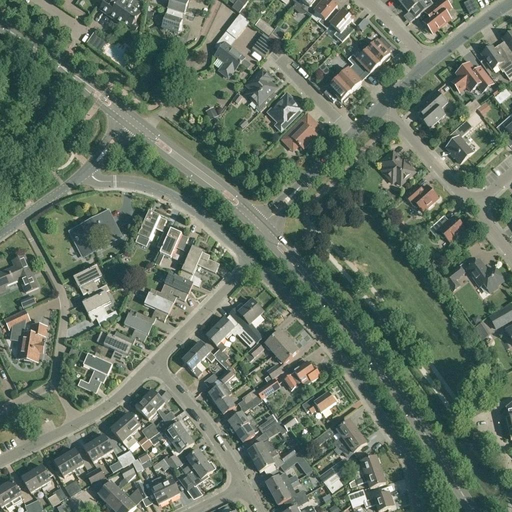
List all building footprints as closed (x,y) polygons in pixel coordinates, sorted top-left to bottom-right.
[(82,0),(99,11),(121,26),(123,24),(130,29),(129,32),(134,36),(140,27),(135,24),(142,14),(140,13),(145,6),(135,0),(82,0)] [(171,0),(168,10),(184,15),(183,15),(185,15),(185,14),(189,14),(189,8),(187,7),(189,3),(187,2),(188,0),(171,0)] [(239,14),(249,1),(247,0),(229,0),(229,1),(235,5),(232,8),(239,14)] [(299,0),(296,4),(297,5),(294,8),(303,16),(305,14),(311,18),(315,14),(323,4),(317,0),(299,0)] [(328,0),(326,0),(323,4),(315,14),(322,20),(319,23),(327,31),(331,27),(331,26),(338,18),(333,13),(338,8),(328,0)] [(420,0),(408,0),(402,5),(409,14),(411,12),(415,17),(432,3),(429,0),(425,0),(423,3),(420,0)] [(445,14),(451,9),(444,0),(443,0),(429,12),(432,17),(424,24),(433,35),(451,20),(445,14)] [(155,14),(150,13),(151,5),(149,5),(147,20),(154,21),(155,14)] [(184,15),(168,10),(162,29),(179,34),(179,33),(182,33),(183,27),(181,26),(183,22),(181,21),(183,15),(184,15)] [(343,12),(338,18),(331,26),(331,27),(338,33),(334,36),(342,44),(354,31),(349,27),(354,22),(343,12)] [(235,73),(240,65),(241,66),(242,64),(241,64),(245,59),(228,46),(234,38),(236,40),(245,29),(236,21),(227,33),(227,32),(216,46),(221,51),(216,57),(226,65),(221,71),(221,74),(227,78),(230,78),(234,72),(235,73)] [(262,21),(259,27),(273,35),(277,29),(262,21)] [(506,55),(511,63),(511,33),(503,40),(511,51),(506,55)] [(89,41),(87,45),(98,52),(103,45),(104,46),(106,43),(94,35),(89,41)] [(362,46),(381,66),(385,62),(386,63),(391,59),(389,57),(391,56),(387,53),(392,48),(383,39),(378,43),(377,43),(371,48),(362,39),(359,43),(362,46)] [(381,66),(362,46),(358,49),(364,56),(358,61),(353,56),(348,61),(353,66),(354,66),(363,76),(367,72),(371,75),(372,74),(373,76),(378,71),(376,70),(381,66)] [(493,71),(498,67),(503,74),(504,73),(510,82),(511,80),(511,63),(506,55),(500,58),(493,48),(492,48),(491,47),(489,47),(486,49),(486,50),(487,52),(482,55),(493,71)] [(334,75),(328,69),(325,65),(324,64),(319,69),(330,81),(331,79),(335,83),(329,89),(329,90),(324,94),(334,104),(338,99),(342,103),(343,102),(344,103),(349,99),(347,98),(352,93),(334,75)] [(460,93),(467,87),(471,92),(478,87),(483,93),(493,85),(485,75),(480,79),(469,65),(457,75),(460,78),(453,84),(460,93)] [(354,66),(353,66),(349,71),(349,70),(342,76),(338,71),(334,75),(352,93),(356,89),(358,91),(362,87),(361,85),(362,84),(358,80),(363,76),(354,66)] [(273,81),(263,71),(247,87),(251,91),(247,96),(258,107),(256,109),(261,114),(270,104),(266,100),(277,90),(270,83),(273,81)] [(511,91),(498,97),(502,105),(511,100),(511,91)] [(430,130),(445,116),(440,111),(447,104),(437,93),(425,104),(430,110),(420,118),(430,130)] [(303,111),(298,106),(287,95),(277,106),(275,106),(272,109),(272,111),(269,114),(279,125),(276,127),(282,133),(303,111)] [(479,101),(467,109),(473,117),(485,109),(479,101)] [(481,111),(487,117),(495,110),(489,104),(481,111)] [(282,141),(293,153),(299,147),(300,148),(300,147),(304,151),(317,137),(313,133),(319,127),(308,116),(282,141)] [(505,123),(497,130),(505,139),(510,135),(511,137),(511,120),(511,119),(506,123),(505,123)] [(467,122),(456,132),(462,138),(473,129),(467,122)] [(453,144),(447,149),(461,165),(473,154),(460,140),(459,139),(453,144)] [(386,169),(382,172),(393,185),(397,181),(401,186),(415,174),(404,162),(403,163),(394,153),(381,164),(386,169)] [(427,187),(421,193),(419,193),(415,188),(405,197),(415,209),(417,209),(419,208),(423,213),(428,209),(429,209),(433,206),(433,204),(438,200),(427,187)] [(162,250),(171,232),(164,229),(167,222),(153,216),(153,217),(149,215),(150,213),(136,244),(139,245),(142,244),(144,239),(149,242),(156,229),(164,232),(157,248),(162,250)] [(95,250),(120,237),(108,214),(72,232),(85,257),(96,252),(95,250)] [(454,218),(448,224),(446,223),(442,219),(429,231),(436,239),(439,236),(442,239),(444,240),(446,238),(450,244),(455,240),(456,240),(460,237),(460,235),(465,230),(454,218)] [(171,232),(162,250),(160,255),(171,259),(177,246),(186,250),(180,265),(185,267),(193,249),(186,246),(189,240),(171,232)] [(193,249),(185,267),(179,279),(192,285),(192,286),(199,289),(203,281),(193,277),(197,266),(216,275),(220,266),(209,261),(210,257),(193,249)] [(21,281),(22,284),(26,294),(38,289),(24,256),(12,262),(15,269),(0,275),(0,293),(6,291),(5,288),(21,281)] [(497,290),(496,288),(504,283),(503,282),(503,280),(500,276),(499,276),(494,269),(488,273),(480,261),(467,270),(481,289),(484,286),(491,294),(497,290)] [(106,293),(106,294),(109,292),(107,287),(96,292),(92,283),(102,278),(97,268),(74,279),(83,297),(88,295),(91,301),(106,293)] [(460,287),(456,282),(465,275),(459,268),(444,280),(453,293),(460,287)] [(157,293),(155,298),(172,306),(175,299),(184,303),(192,286),(192,285),(179,279),(169,275),(164,285),(178,291),(174,301),(157,293)] [(106,293),(91,301),(83,305),(92,322),(97,320),(100,327),(119,318),(116,313),(105,318),(101,309),(111,304),(106,294),(106,293)] [(172,306),(155,298),(150,296),(145,306),(157,312),(153,321),(137,314),(134,319),(152,326),(155,319),(164,323),(172,306)] [(38,298),(26,303),(29,309),(40,305),(38,298)] [(239,326),(244,321),(250,327),(264,314),(253,303),(242,312),(238,307),(229,316),(238,326),(239,326)] [(511,322),(505,310),(490,319),(496,330),(511,322)] [(31,323),(26,311),(4,321),(9,332),(31,323)] [(152,326),(134,319),(129,316),(124,327),(137,333),(133,340),(143,344),(152,326)] [(216,328),(226,339),(227,340),(232,335),(235,338),(237,336),(251,349),(255,344),(242,331),(243,330),(239,326),(238,326),(235,329),(225,320),(216,328)] [(33,326),(31,336),(21,334),(17,360),(38,363),(40,351),(43,352),(44,344),(41,344),(42,338),(45,338),(47,328),(33,326)] [(226,339),(216,328),(207,338),(217,348),(220,351),(217,354),(226,363),(230,367),(231,365),(227,361),(229,359),(223,353),(227,349),(221,344),(226,339)] [(275,356),(289,343),(280,333),(266,346),(275,356)] [(259,336),(253,341),(255,344),(257,346),(263,341),(259,336)] [(124,364),(132,347),(109,337),(104,347),(117,353),(114,360),(124,364)] [(226,363),(217,354),(213,357),(211,355),(212,355),(200,343),(191,352),(202,364),(207,359),(212,365),(216,361),(222,366),(226,363)] [(299,353),(289,343),(275,356),(284,366),(299,353)] [(250,364),(254,359),(264,350),(259,345),(249,354),(245,358),(250,364)] [(202,364),(191,352),(182,361),(192,371),(191,372),(198,380),(203,375),(198,369),(202,364)] [(96,396),(101,384),(104,385),(112,367),(81,353),(78,360),(85,364),(84,367),(95,372),(89,385),(81,382),(78,388),(96,396)] [(314,373),(307,363),(294,372),(295,374),(284,381),(292,393),(299,388),(296,385),(300,382),(303,385),(310,380),(312,383),(321,378),(316,371),(314,373)] [(268,384),(273,381),(283,374),(278,366),(267,373),(270,377),(265,380),(268,384)] [(220,380),(223,384),(232,375),(234,373),(231,370),(220,380)] [(214,376),(204,383),(209,389),(219,381),(214,376)] [(259,398),(262,401),(280,389),(275,381),(257,394),(259,398)] [(199,386),(195,382),(189,387),(192,391),(199,386)] [(228,398),(229,398),(233,395),(228,390),(232,387),(229,383),(225,385),(221,388),(221,387),(209,396),(217,406),(228,398)] [(259,398),(257,394),(255,391),(242,400),(244,402),(239,406),(242,410),(259,398)] [(153,392),(144,401),(157,413),(157,414),(161,417),(167,426),(176,419),(172,413),(166,417),(160,411),(166,405),(153,392)] [(307,414),(310,412),(312,415),(318,410),(322,415),(336,405),(329,394),(317,403),(314,399),(302,407),(307,414)] [(236,408),(229,398),(228,398),(217,406),(224,417),(236,408)] [(259,398),(242,410),(245,414),(252,409),(253,411),(264,403),(262,401),(259,398)] [(157,413),(144,401),(143,402),(141,400),(136,404),(139,406),(136,409),(149,422),(157,414),(157,413)] [(129,415),(120,423),(132,437),(141,429),(129,415)] [(240,416),(229,424),(236,434),(248,426),(253,423),(255,422),(251,416),(249,417),(244,421),(241,417),(240,416)] [(275,426),(278,425),(272,417),(266,420),(268,423),(259,429),(263,436),(275,427),(275,426)] [(281,422),(278,425),(275,426),(275,427),(281,434),(282,436),(299,425),(292,417),(282,424),(281,422)] [(132,437),(120,423),(111,430),(123,444),(128,440),(133,446),(137,442),(132,437)] [(253,423),(236,434),(243,445),(255,437),(252,432),(257,428),(253,423)] [(337,450),(359,434),(351,423),(337,432),(342,439),(334,445),(337,449),(337,450)] [(155,438),(160,434),(154,424),(148,428),(155,438)] [(160,434),(155,438),(150,441),(154,446),(163,440),(168,448),(187,435),(184,431),(185,430),(186,428),(183,425),(181,424),(180,426),(180,425),(168,434),(168,435),(167,436),(163,431),(160,434)] [(275,427),(263,436),(252,445),(255,449),(248,453),(254,464),(275,452),(273,447),(267,451),(263,445),(269,442),(281,434),(275,427)] [(155,438),(148,428),(142,433),(149,442),(150,441),(155,438)] [(330,440),(326,434),(313,444),(317,449),(330,440)] [(337,450),(337,449),(335,451),(338,456),(343,453),(347,458),(349,458),(354,455),(367,446),(359,434),(337,450)] [(194,446),(187,435),(168,448),(172,454),(177,450),(180,456),(194,446)] [(94,443),(104,458),(114,452),(105,437),(94,443)] [(104,458),(94,443),(84,449),(93,465),(104,458)] [(285,464),(297,456),(292,450),(281,459),(284,464),(285,464)] [(65,458),(74,473),(85,467),(75,451),(65,458)] [(133,464),(136,462),(130,452),(124,456),(130,465),(133,464)] [(151,457),(157,461),(161,456),(155,452),(151,457)] [(179,481),(195,471),(206,462),(199,452),(187,460),(191,466),(183,472),(184,473),(177,478),(179,481)] [(278,456),(275,452),(254,464),(260,474),(275,466),(272,460),(278,456)] [(297,464),(300,467),(305,463),(299,454),(297,456),(285,464),(280,468),(285,473),(297,464)] [(124,456),(117,459),(123,469),(130,465),(124,456)] [(164,461),(170,469),(173,473),(183,466),(176,456),(171,460),(169,457),(164,461)] [(74,473),(65,458),(55,464),(64,479),(74,473)] [(355,480),(381,472),(376,458),(361,464),(364,471),(353,475),(355,480)] [(138,461),(136,462),(133,464),(138,474),(143,471),(138,461)] [(170,469),(164,461),(153,468),(155,472),(162,468),(165,472),(170,469)] [(324,484),(348,466),(345,461),(323,476),(325,478),(320,481),(323,484),(324,484)] [(214,473),(206,462),(195,471),(202,481),(214,473)] [(348,466),(324,484),(332,495),(343,487),(339,481),(352,471),(348,466)] [(32,473),(42,489),(52,483),(42,467),(32,473)] [(135,474),(132,468),(121,473),(125,480),(128,484),(136,475),(135,474)] [(100,469),(94,473),(99,483),(105,479),(100,469)] [(381,472),(355,480),(356,483),(350,485),(351,489),(368,483),(371,491),(386,485),(381,472)] [(42,489),(32,473),(22,479),(31,495),(42,489)] [(99,483),(94,473),(87,477),(93,486),(99,483)] [(272,496),(298,482),(298,481),(302,479),(300,475),(288,481),(285,475),(280,479),(279,477),(266,485),(272,496)] [(162,478),(159,479),(170,501),(181,496),(172,480),(171,478),(166,481),(166,480),(164,481),(162,478)] [(170,501),(159,479),(155,481),(156,481),(149,484),(152,490),(151,491),(159,507),(170,501)] [(13,482),(3,488),(14,507),(23,502),(21,498),(22,498),(13,482)] [(77,482),(71,486),(77,496),(83,492),(77,482)] [(300,486),(298,482),(272,496),(279,507),(292,500),(288,494),(294,491),(293,490),(300,486)] [(120,492),(123,489),(121,486),(117,489),(111,484),(99,496),(107,505),(120,492)] [(77,496),(71,486),(66,489),(72,499),(77,496)] [(14,507),(3,488),(0,489),(0,506),(2,510),(6,508),(8,511),(14,507)] [(150,498),(145,488),(138,491),(143,501),(150,498)] [(67,499),(61,490),(54,493),(60,503),(67,499)] [(326,490),(311,494),(313,502),(328,498),(326,490)] [(351,503),(366,498),(363,491),(349,496),(351,503)] [(116,511),(128,500),(120,492),(107,505),(114,511),(116,511)] [(367,503),(366,498),(351,503),(353,509),(364,505),(366,510),(377,507),(378,511),(384,511),(394,509),(389,495),(367,503)] [(133,511),(136,509),(128,500),(116,511),(133,511)] [(35,511),(42,511),(43,511),(38,502),(32,505),(35,511)]
